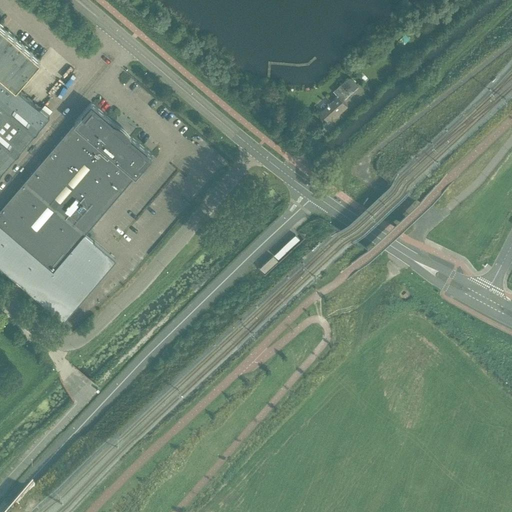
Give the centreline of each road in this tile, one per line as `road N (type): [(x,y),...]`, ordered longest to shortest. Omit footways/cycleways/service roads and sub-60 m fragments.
road 1 (unclassified): [(254,150),(86,338),(55,341),(0,297)]
road 2 (tertiary): [(254,150),(75,0)]
road 3 (tertiary): [(424,265),(254,150)]
road 4 (unknown): [(153,231),(125,256),(111,249),(100,226),(173,134)]
road 5 (unknown): [(110,78),(0,194)]
road 6 (unknown): [(173,134),(200,158),(200,174),(153,231)]
